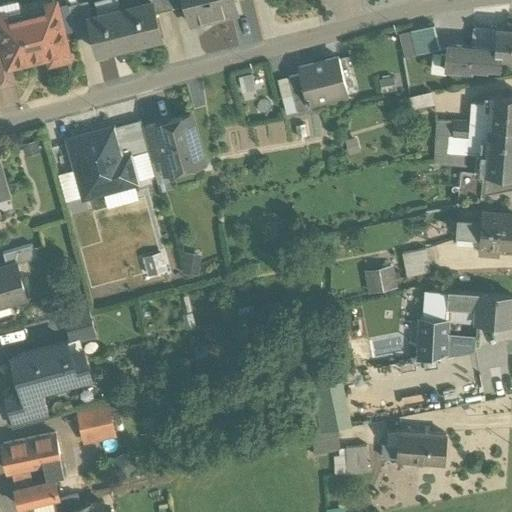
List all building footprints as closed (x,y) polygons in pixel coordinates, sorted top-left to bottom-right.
[(88,0),(87,0),(68,5),(75,32),(92,27),(89,15),(92,14),(88,0)] [(149,0),(120,9),(129,45),(161,36),(155,12),(152,0),(149,0)] [(169,0),(152,0),(155,12),(172,8),(169,0)] [(169,0),(172,8),(187,5),(185,0),(169,0)] [(185,0),(187,5),(191,24),(193,24),(193,22),(210,17),(211,20),(237,13),(233,0),(185,0)] [(55,3),(0,16),(0,28),(3,41),(9,65),(11,64),(47,55),(49,65),(69,60),(55,3)] [(129,45),(120,9),(92,14),(89,15),(92,27),(98,51),(129,45)] [(434,25),(411,31),(417,54),(440,48),(434,25)] [(496,28),(473,26),(473,27),(475,28),(472,46),(488,47),(495,48),(496,28)] [(511,28),(507,28),(496,28),(495,48),(494,58),(501,58),(511,59),(511,28)] [(9,65),(3,41),(0,42),(0,87),(16,83),(11,64),(9,65)] [(472,46),(448,44),(446,68),(472,70),(473,68),(487,69),(487,66),(488,47),(472,46)] [(495,48),(488,47),(487,66),(501,67),(501,58),(494,58),(495,48)] [(339,57),(298,68),(300,74),(308,103),(348,93),(339,57)] [(308,103),(300,74),(288,77),(297,112),(309,109),(308,103)] [(511,95),(492,94),(492,96),(491,109),(489,124),(511,126),(511,95)] [(190,114),(168,120),(168,122),(157,125),(156,123),(155,124),(163,155),(168,171),(186,166),(184,159),(201,154),(190,114)] [(130,156),(149,150),(143,127),(141,120),(113,127),(122,158),(130,156)] [(438,120),(436,152),(451,153),(452,134),(453,121),(438,120)] [(469,122),(453,121),(452,134),(468,135),(469,122)] [(155,124),(143,127),(149,150),(151,158),(163,155),(155,124)] [(511,126),(489,124),(487,142),(486,155),(511,157),(511,126)] [(130,156),(122,158),(113,127),(68,140),(84,198),(138,183),(130,156)] [(480,155),(478,172),(478,173),(485,173),(511,175),(511,157),(486,155),(480,155)] [(478,172),(459,170),(456,204),(483,199),(485,173),(478,173),(478,172)] [(511,214),(482,212),(481,221),(480,234),(479,253),(498,254),(499,246),(511,246),(511,214)] [(481,221),(458,219),(457,232),(480,234),(481,221)] [(31,244),(2,252),(6,265),(16,263),(35,257),(31,244)] [(427,248),(404,254),(409,275),(432,269),(427,248)] [(0,304),(26,297),(16,263),(6,265),(0,266),(0,304)] [(370,291),(399,286),(395,266),(367,272),(370,291)] [(448,291),(430,289),(427,317),(447,319),(448,308),(447,308),(448,291)] [(466,292),(448,291),(447,308),(448,308),(460,309),(465,306),(466,292)] [(511,295),(466,292),(465,306),(477,307),(476,321),(511,324),(511,295)] [(88,308),(64,315),(67,327),(92,321),(88,308)] [(427,317),(420,317),(419,359),(445,354),(446,335),(447,319),(427,317)] [(92,321),(67,327),(71,341),(96,334),(92,321)] [(458,336),(446,335),(445,354),(457,351),(458,336)] [(475,337),(458,336),(457,351),(474,348),(475,337)] [(66,341),(12,356),(24,402),(25,405),(44,399),(42,389),(71,381),(71,380),(87,376),(80,350),(69,353),(66,341)] [(44,399),(25,405),(24,402),(9,406),(14,426),(49,416),(44,399)] [(107,403),(79,410),(86,441),(114,435),(107,403)] [(445,435),(414,433),(407,428),(388,431),(387,445),(398,446),(397,460),(410,461),(443,464),(445,435)] [(337,430),(311,435),(313,454),(339,449),(337,430)] [(55,433),(2,443),(7,466),(42,458),(42,457),(60,455),(55,433)] [(366,445),(345,447),(346,473),(367,471),(366,445)] [(42,457),(42,458),(45,471),(47,478),(64,474),(60,455),(42,457)] [(53,481),(16,490),(21,507),(55,499),(57,499),(53,481)] [(57,499),(55,499),(58,511),(59,511),(73,509),(73,508),(81,506),(78,494),(57,499)] [(81,506),(73,508),(73,509),(73,511),(112,511),(111,508),(104,509),(102,501),(81,506)]
